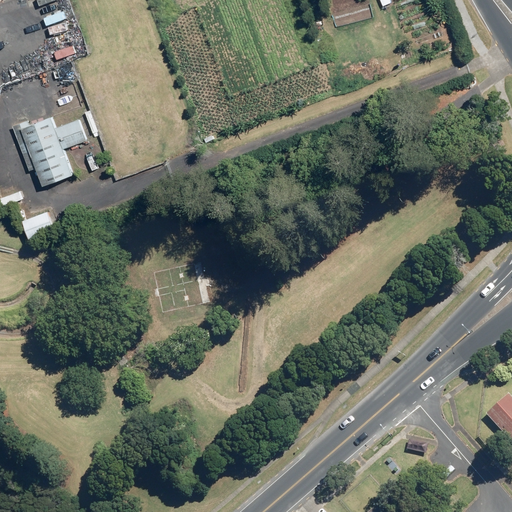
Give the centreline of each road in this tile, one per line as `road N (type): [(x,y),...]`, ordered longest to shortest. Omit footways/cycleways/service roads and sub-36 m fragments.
road 1 (secondary): [(252,511),(399,381)]
road 2 (secondary): [(411,396),(277,511)]
road 3 (secondary): [(399,381),(511,267)]
road 4 (residential): [(497,511),(492,489),(411,396)]
road 5 (secondary): [(511,317),(411,396)]
